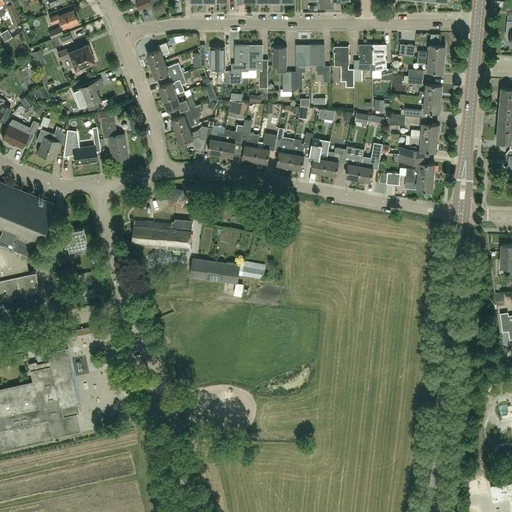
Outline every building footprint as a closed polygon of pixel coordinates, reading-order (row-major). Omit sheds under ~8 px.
[(151,3),(158,0),(135,0),(139,10),(152,5),(151,3)] [(12,2),(6,4),(7,6),(6,7),(12,23),(19,21),(12,2)] [(60,20),(63,27),(77,21),(73,9),(59,15),(58,14),(49,17),(52,23),(60,20)] [(21,20),(15,22),(18,32),(24,30),(21,20)] [(63,33),(60,26),(49,31),(51,38),(63,33)] [(71,34),(61,38),(63,44),(73,40),(71,34)] [(147,53),(152,65),(164,60),(162,54),(170,51),(167,42),(158,45),(159,49),(147,53)] [(82,46),(81,43),(58,52),(60,59),(70,55),(75,68),(78,67),(79,70),(86,67),(85,64),(93,61),(89,51),(91,50),(89,44),(87,45),(87,44),(82,46)] [(230,70),(230,82),(242,82),(241,76),(241,70),(246,70),(249,70),(249,69),(249,44),(235,44),(235,57),(235,59),(235,63),(232,63),(232,70),(230,70)] [(263,44),(249,44),(249,69),(256,69),(256,68),(262,68),(262,64),(263,64),(263,44)] [(297,71),(292,71),(292,88),(302,88),(302,71),(305,71),(305,65),(311,65),(311,64),(311,44),(297,44),(297,71)] [(324,44),(311,44),(311,64),(317,64),(317,74),(323,74),(323,82),(330,82),(330,67),(324,67),(325,64),(324,44)] [(354,68),(354,80),(362,80),(362,69),(373,70),(373,44),(359,44),(359,58),(359,59),(359,68),(354,68)] [(392,68),(387,68),(387,58),(387,57),(387,44),(373,44),(373,70),(382,70),(382,79),(392,79),(392,68)] [(407,44),(406,55),(414,56),(415,45),(407,44)] [(419,50),(418,56),(444,58),(446,45),(430,44),(429,51),(419,50)] [(225,46),(211,47),(211,68),(225,68),(225,66),(225,46)] [(286,65),(287,65),(287,46),(273,46),(273,65),(277,65),(277,72),(283,72),(283,89),(280,89),(280,96),(291,96),(291,88),(292,88),(292,71),(286,71),(286,65)] [(335,65),(341,65),(341,80),(346,80),(346,86),(354,86),(354,80),(354,68),(354,67),(349,67),(349,46),(335,46),(335,50),(334,50),(334,52),(335,52),(335,65)] [(428,63),(428,70),(443,72),(444,58),(418,56),(417,62),(428,63)] [(169,72),(170,77),(183,72),(179,62),(167,67),(164,60),(152,65),(156,77),(169,72)] [(409,68),(409,75),(423,76),(424,69),(409,68)] [(230,70),(222,70),(222,74),(218,74),(219,82),(230,82),(230,70)] [(268,87),(268,70),(260,70),(259,87),(268,87)] [(186,82),(183,72),(170,77),(172,81),(160,86),(164,98),(177,93),(174,87),(186,82)] [(423,76),(409,75),(408,82),(423,83),(423,76)] [(85,105),(87,104),(89,108),(91,109),(97,106),(98,104),(96,100),(99,99),(95,88),(103,84),(100,78),(78,87),(85,105)] [(425,97),(425,96),(441,98),(442,84),(427,83),(426,91),(420,90),(419,96),(425,97)] [(43,87),(33,90),(35,98),(38,97),(38,98),(46,95),(43,87)] [(511,87),(502,87),(502,88),(500,101),(511,101),(511,87)] [(181,105),(183,110),(196,105),(192,95),(187,97),(184,90),(177,93),(164,98),(168,110),(181,105)] [(28,94),(20,100),(26,108),(34,102),(28,94)] [(425,96),(425,97),(424,110),(440,111),(440,110),(441,110),(442,109),(442,104),(440,103),(441,98),(425,96)] [(10,107),(2,103),(4,99),(0,97),(0,119),(3,121),(10,107)] [(231,99),(229,110),(246,113),(248,103),(231,99)] [(385,99),(375,99),(374,110),(384,110),(385,99)] [(45,108),(39,101),(32,108),(39,115),(45,108)] [(511,101),(500,101),(499,114),(511,115),(511,101)] [(201,103),(196,105),(183,110),(184,114),(172,119),(176,131),(189,126),(193,125),(191,118),(200,115),(198,111),(203,109),(201,103)] [(306,116),(307,107),(300,106),(299,115),(306,116)] [(406,107),(405,114),(420,116),(420,109),(406,107)] [(370,122),(370,113),(357,114),(357,122),(370,122)] [(420,116),(405,114),(389,113),(388,123),(405,125),(405,123),(419,125),(420,116)] [(511,115),(499,114),(498,127),(511,128),(511,115)] [(108,136),(117,135),(114,115),(101,117),(104,137),(108,137),(108,136)] [(9,124),(2,138),(22,147),(29,131),(28,131),(30,127),(13,119),(9,124)] [(242,133),(240,143),(245,144),(243,156),(243,157),(255,159),(258,146),(259,146),(260,141),(261,136),(254,134),(254,133),(250,132),(252,120),(245,119),(243,131),(242,133)] [(34,133),(39,123),(33,120),(30,127),(28,131),(29,131),(34,133)] [(411,135),(437,137),(438,131),(439,132),(440,131),(440,126),(440,125),(438,125),(438,124),(423,122),(422,129),(415,129),(412,129),(411,135)] [(65,133),(62,132),(63,128),(57,126),(54,133),(41,128),(37,139),(42,141),(38,153),(52,158),(58,142),(63,143),(63,144),(65,133)] [(189,126),(176,131),(181,142),(192,138),(205,140),(206,138),(208,127),(202,126),(199,130),(191,132),(189,126)] [(221,153),(225,132),(213,130),(213,128),(208,127),(206,138),(211,139),(208,151),(221,153)] [(290,165),(292,152),(295,138),(283,136),(284,128),(279,127),(278,134),(275,150),(280,151),(277,163),(290,165)] [(511,132),(511,128),(498,127),(497,140),(497,141),(511,142),(510,148),(511,148),(511,135),(511,136),(511,132)] [(242,133),(225,129),(225,132),(221,153),(233,155),(235,143),(240,143),(242,133)] [(75,163),(97,160),(95,145),(79,147),(77,132),(67,131),(65,145),(73,146),(75,163)] [(292,152),(290,165),(290,166),(290,167),(295,168),(296,167),(302,168),(304,155),(309,156),(311,144),(313,137),(313,132),(307,131),(304,143),(301,142),(301,139),(295,138),(292,152)] [(259,146),(258,146),(255,159),(256,159),(256,161),(261,162),(261,160),(268,161),(270,149),(275,150),(278,134),(266,132),(264,143),(265,143),(264,147),(259,146)] [(125,134),(117,135),(108,136),(108,137),(112,158),(128,156),(125,134)] [(402,147),(402,154),(416,155),(417,148),(421,149),(436,150),(437,137),(411,135),(410,148),(402,147)] [(311,144),(309,156),(314,157),(312,169),(324,172),(327,158),(328,151),(330,141),(321,139),(321,138),(313,137),(311,144)] [(362,165),(361,165),(359,178),(371,180),(373,168),(378,169),(383,143),(374,141),(371,157),(364,155),(362,165)] [(347,176),(359,178),(361,165),(362,165),(364,155),(364,150),(354,148),(354,147),(347,146),(346,148),(344,162),(349,163),(347,176)] [(344,162),(346,148),(336,147),(335,152),(328,151),(327,158),(324,172),(325,172),(325,174),(329,174),(331,173),(337,174),(339,161),(344,162)] [(416,162),(416,155),(402,154),(401,161),(416,162)] [(407,168),(407,174),(434,176),(435,163),(420,162),(419,169),(407,168)] [(387,182),(387,183),(399,184),(400,173),(388,172),(387,175),(381,174),(380,182),(387,182)] [(434,176),(407,174),(406,180),(418,181),(417,188),(433,190),(434,176)] [(0,246),(2,246),(4,258),(24,253),(30,255),(51,202),(0,181),(0,246)] [(181,207),(188,198),(183,188),(172,187),(166,196),(170,206),(181,207)] [(248,209),(249,202),(226,199),(225,205),(248,209)] [(222,209),(224,203),(212,200),(211,206),(222,209)] [(172,223),(163,222),(161,247),(190,250),(193,220),(175,218),(175,221),(172,221),(172,223)] [(132,245),(161,247),(163,222),(135,220),(132,245)] [(52,240),(55,259),(70,256),(69,251),(86,247),(83,227),(57,233),(58,239),(52,240)] [(511,243),(502,243),(501,265),(511,266),(511,276),(511,275),(511,243)] [(0,298),(13,296),(4,258),(2,246),(0,246),(0,298)] [(4,258),(13,296),(17,315),(37,311),(33,292),(39,290),(35,271),(29,272),(27,263),(24,253),(4,258)] [(192,257),(190,276),(220,280),(222,261),(192,257)] [(244,263),(242,273),(258,277),(260,266),(244,263)] [(508,312),(501,314),(503,330),(509,330),(511,329),(511,315),(509,316),(508,312)] [(93,325),(96,339),(108,336),(105,322),(93,325)] [(79,403),(79,402),(78,402),(66,348),(67,347),(48,351),(50,361),(30,366),(33,381),(0,388),(0,448),(52,437),(53,438),(52,435),(79,429),(80,430),(74,404),(79,403)] [(511,511),(511,482),(507,484),(507,482),(491,485),(493,501),(510,498),(511,511)]
